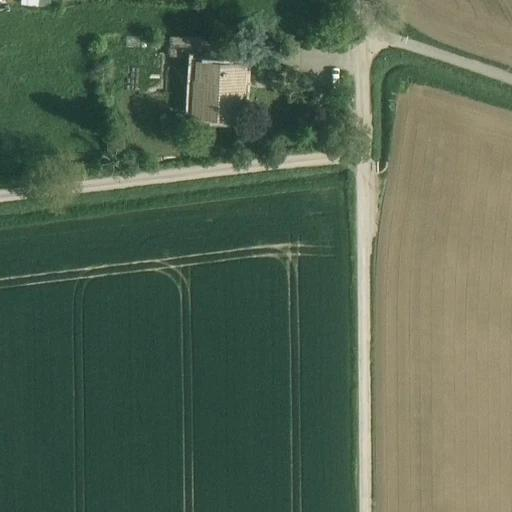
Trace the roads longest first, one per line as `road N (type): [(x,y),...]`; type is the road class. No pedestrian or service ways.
road 1 (residential): [(363,153),(0,193)]
road 2 (unclassified): [(363,153),(364,511)]
road 3 (unclassified): [(363,0),(363,153)]
